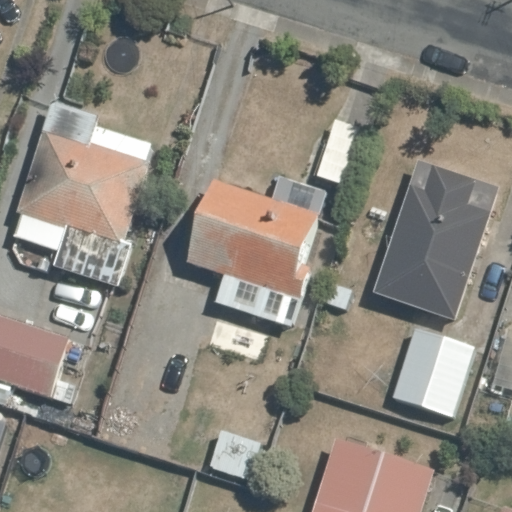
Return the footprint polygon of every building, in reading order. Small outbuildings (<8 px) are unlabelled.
[(101,131),(95,151),(50,137),(18,243),(64,257),(60,272),(122,291),(135,249),(129,247),(158,148),(101,131)] [(477,183),(423,166),(379,299),(461,326),(497,218),(469,208),(477,183)] [(278,202),(219,186),(196,270),(226,278),(218,309),(295,330),(329,206),(281,193),(278,202)] [(241,324),(205,316),(196,351),(232,360),(241,324)] [(17,390),(53,401),(71,406),(77,386),(63,382),(68,366),(73,368),(81,343),(64,338),(0,318),(0,400),(13,404),(17,390)] [(478,352),(418,332),(394,401),(455,421),(478,352)] [(267,442),(224,430),(212,472),(254,484),(267,442)] [(429,511),(440,476),(338,448),(320,511),(429,511)]
